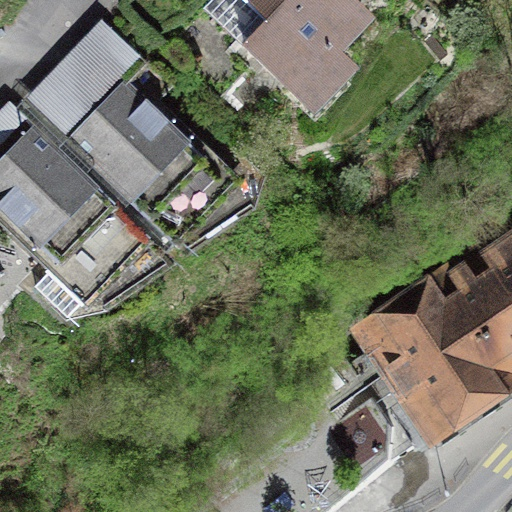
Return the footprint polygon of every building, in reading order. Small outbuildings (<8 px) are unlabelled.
[(246,0),(267,20),(242,45),(306,107),(351,61),(338,48),(371,14),(356,0),(246,0)] [(110,28),(35,106),(63,134),(139,55),(110,28)] [(233,186),(151,108),(173,86),(149,63),(127,85),(125,82),(67,142),(175,246),(233,186)] [(0,143),(25,117),(9,101),(0,110),(0,143)] [(0,162),(0,207),(57,263),(35,285),(68,317),(89,295),(93,298),(151,238),(36,126),(0,162)] [(353,329),(436,448),(495,407),(511,395),(511,230),(449,275),(443,267),(353,329)]
